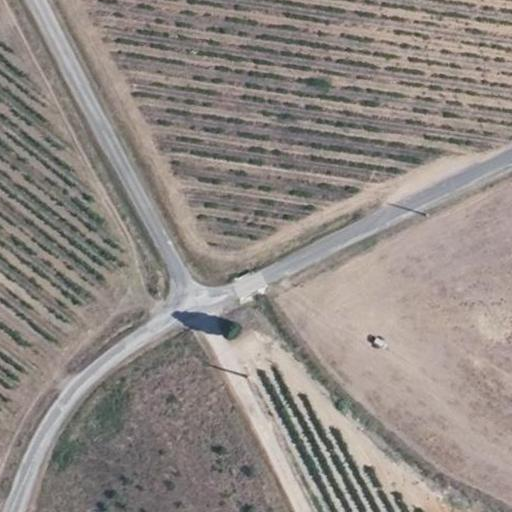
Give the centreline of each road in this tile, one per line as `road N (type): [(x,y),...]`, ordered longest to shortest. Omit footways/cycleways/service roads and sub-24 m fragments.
road 1 (unclassified): [(38,0),(199,308)]
road 2 (unclassified): [(199,308),(511,164)]
road 3 (unclassified): [(12,511),(47,430),(71,398),(151,331),(199,308)]
road 4 (unclassified): [(199,308),(310,511)]
